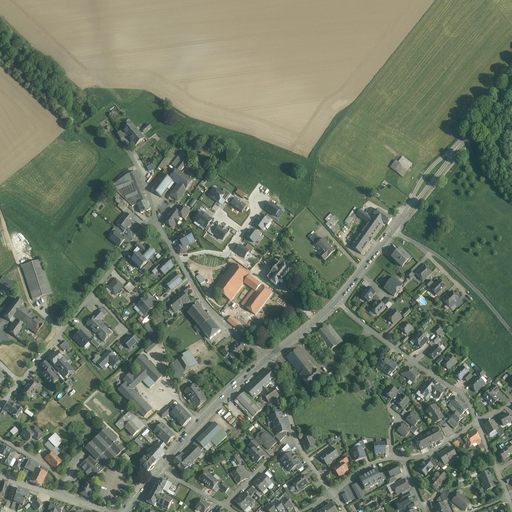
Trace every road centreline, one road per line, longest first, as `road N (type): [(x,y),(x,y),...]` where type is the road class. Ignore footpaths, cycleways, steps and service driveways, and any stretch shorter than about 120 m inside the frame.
road 1 (residential): [(19,381),(157,219)]
road 2 (residential): [(477,423),(459,393),(336,300)]
road 3 (residential): [(392,230),(436,253),(511,333)]
road 4 (secondary): [(267,358),(159,468)]
road 5 (residential): [(267,358),(212,312),(179,259)]
